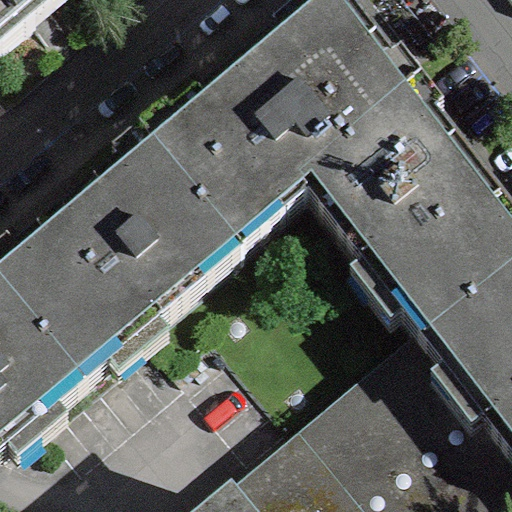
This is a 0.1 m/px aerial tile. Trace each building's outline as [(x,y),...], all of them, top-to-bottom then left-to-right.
[(0,0),(0,59),(35,30),(31,25),(60,0),(0,0)] [(309,207),(424,112),(337,0),(325,0),(144,152),(241,267),(241,268),(244,265),(243,263),(309,207)] [(309,207),(421,351),(511,274),(511,225),(424,112),(309,207)] [(241,267),(144,152),(0,272),(0,299),(83,399),(241,267)] [(511,511),(511,274),(421,351),(228,511),(511,511)] [(0,299),(0,468),(83,399),(0,299)]
